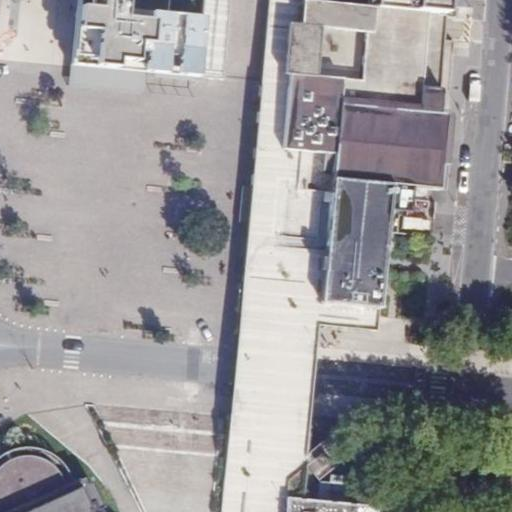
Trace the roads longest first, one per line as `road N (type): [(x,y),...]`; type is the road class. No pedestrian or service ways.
road 1 (tertiary): [(0,346),(461,392)]
road 2 (residential): [(498,0),(461,392)]
